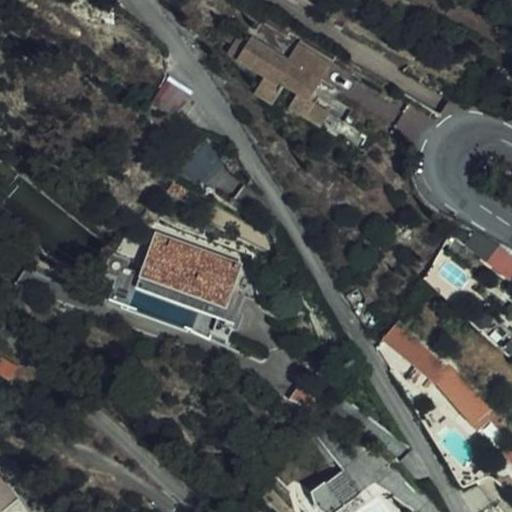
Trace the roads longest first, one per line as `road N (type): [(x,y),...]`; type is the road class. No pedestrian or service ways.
road 1 (unclassified): [(460,511),(227,112),(142,0)]
road 2 (tertiary): [(511,227),(463,192),(450,164),(458,139),(511,143)]
